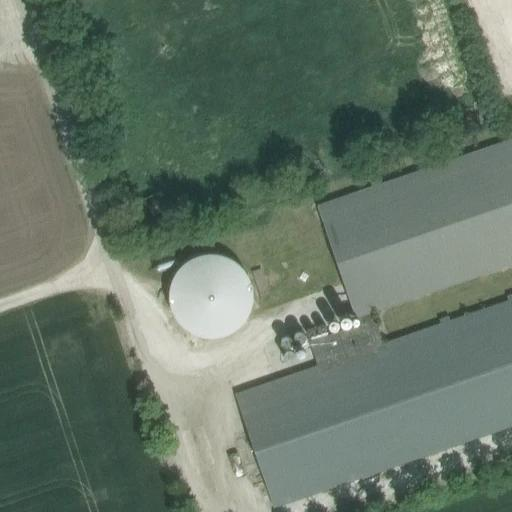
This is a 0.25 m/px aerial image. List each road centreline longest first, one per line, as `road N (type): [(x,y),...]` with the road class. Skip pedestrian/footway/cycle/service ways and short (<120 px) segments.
road 1 (track): [(113,274),(23,0)]
road 2 (track): [(208,511),(113,274)]
